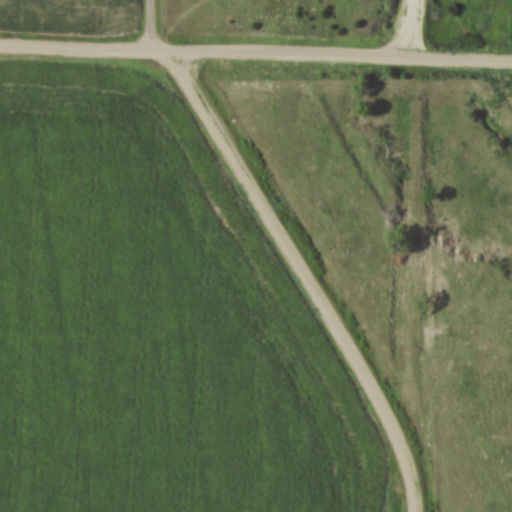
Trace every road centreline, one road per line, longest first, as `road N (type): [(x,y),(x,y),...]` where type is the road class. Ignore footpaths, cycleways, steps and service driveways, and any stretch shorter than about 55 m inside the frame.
road 1 (residential): [(415,511),(402,443),(382,400),(169,49)]
road 2 (residential): [(0,42),(511,61)]
